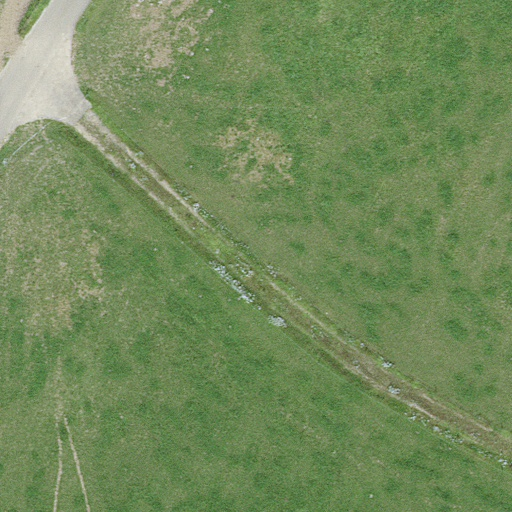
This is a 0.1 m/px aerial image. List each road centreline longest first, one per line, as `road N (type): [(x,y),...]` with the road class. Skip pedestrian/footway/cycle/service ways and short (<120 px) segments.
road 1 (track): [(27,52),(169,222),(456,431),(511,453)]
road 2 (unclassified): [(61,0),(0,110)]
